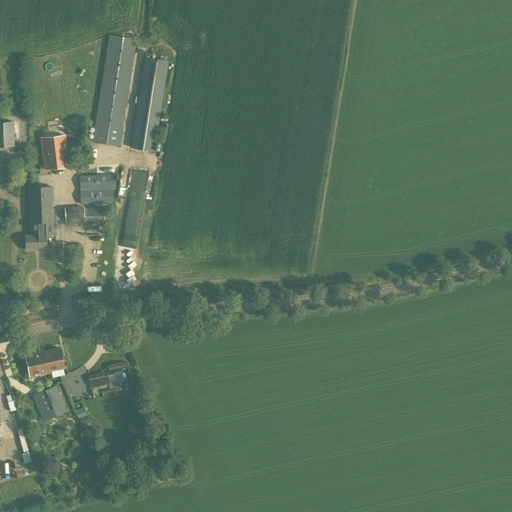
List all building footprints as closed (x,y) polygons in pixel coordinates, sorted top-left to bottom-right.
[(120,146),(135,46),(130,45),(131,39),(109,36),(92,142),(120,146)] [(154,152),(168,61),(144,57),(130,148),(154,152)] [(0,146),(14,146),(14,121),(0,122),(0,146)] [(45,169),(68,166),(64,135),(41,138),(45,169)] [(112,189),(115,188),(115,174),(80,175),(80,205),(112,204),(112,189)] [(129,174),(129,186),(146,186),(146,174),(129,174)] [(52,222),(54,222),(53,209),(51,209),(51,202),(53,202),(53,186),(27,188),(29,223),(33,223),(52,222)] [(83,220),(83,208),(83,207),(65,208),(65,222),(83,221),(83,220)] [(83,208),(83,220),(103,219),(103,208),(83,208)] [(33,223),(33,235),(25,236),(25,250),(34,249),(34,248),(46,248),(45,235),(53,235),(52,222),(33,223)] [(49,372),(49,373),(50,373),(50,371),(64,368),(59,348),(43,352),(46,367),(48,366),(49,372)] [(46,367),(43,352),(25,356),(30,377),(49,373),(49,372),(48,366),(46,367)] [(88,375),(91,388),(117,383),(114,369),(88,375)] [(43,421),(66,411),(55,386),(33,396),(43,421)]
